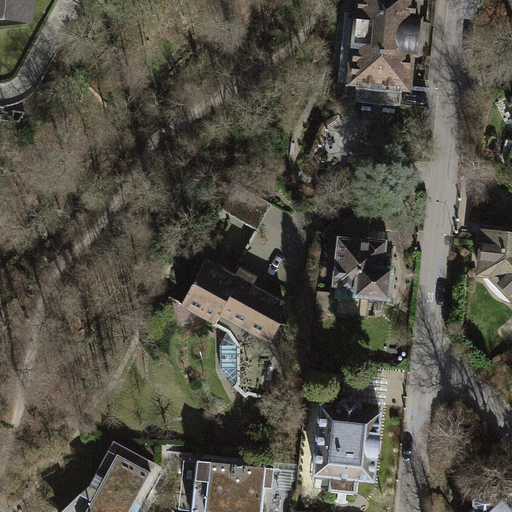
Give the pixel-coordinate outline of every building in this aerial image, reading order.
[(0,0),(0,12),(27,16),(29,0),(0,0)] [(360,0),(359,15),(346,14),(339,83),(358,85),(357,102),(400,106),(402,89),(408,89),(412,56),(418,57),(421,22),(415,21),(417,0),(360,0)] [(324,152),(363,160),(371,120),(357,117),(355,127),(330,122),(324,152)] [(264,201),(235,186),(223,211),(249,224),(264,201)] [(385,231),(397,232),(398,216),(369,213),(366,241),(384,243),(385,231)] [(501,233),(482,233),(481,273),(489,274),(511,297),(511,225),(501,225),(501,233)] [(366,241),(339,239),(335,284),(338,284),(335,314),(367,317),(369,296),(389,298),(389,292),(393,292),(395,276),(390,275),(391,258),(382,257),(384,243),(366,241)] [(211,265),(204,261),(180,304),(215,323),(220,313),(270,341),(280,323),(282,303),(282,300),(279,298),(275,296),(271,296),(251,285),(251,278),(241,272),(237,279),(226,273),(228,269),(213,261),(211,265)] [(237,345),(227,333),(220,344),(219,369),(235,383),(237,345)] [(340,407),(322,406),(316,474),(331,475),(330,490),(356,492),(357,478),(373,480),(379,411),(359,409),(360,405),(356,402),(344,401),(341,403),(340,407)] [(135,511),(161,466),(123,445),(98,489),(102,491),(94,505),(87,501),(76,511),(135,511)] [(288,511),(293,471),(196,461),(190,511),(288,511)] [(511,511),(511,491),(502,481),(489,493),(486,490),(474,502),(478,505),(470,511),(511,511)]
